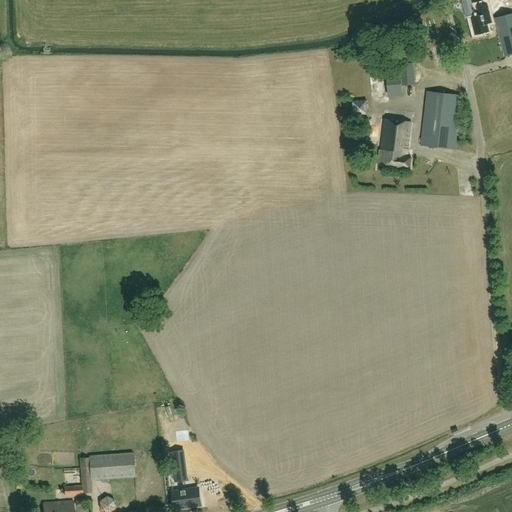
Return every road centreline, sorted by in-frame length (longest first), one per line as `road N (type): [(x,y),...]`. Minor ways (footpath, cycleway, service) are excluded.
road 1 (unclassified): [(511,421),(497,359),(478,127),(445,0)]
road 2 (secondary): [(326,497),(511,421)]
